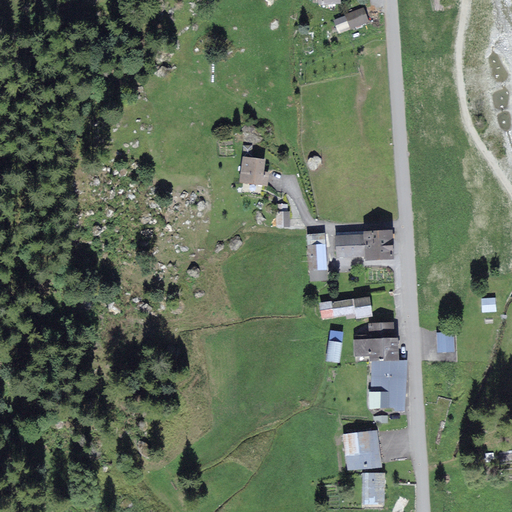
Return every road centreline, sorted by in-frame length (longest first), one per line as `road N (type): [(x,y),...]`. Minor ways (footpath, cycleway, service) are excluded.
road 1 (residential): [(424,511),(392,0)]
road 2 (track): [(511,192),(465,110),(465,0)]
